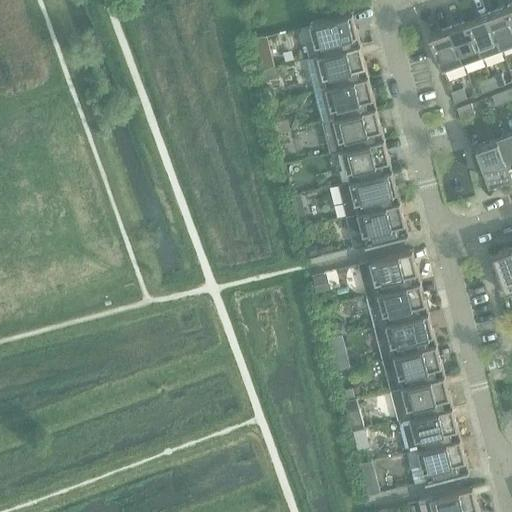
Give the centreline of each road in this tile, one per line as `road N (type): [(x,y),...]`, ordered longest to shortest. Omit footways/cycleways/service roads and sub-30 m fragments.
road 1 (residential): [(440,237),(386,24),(391,4),(404,0)]
road 2 (residential): [(500,469),(440,237)]
